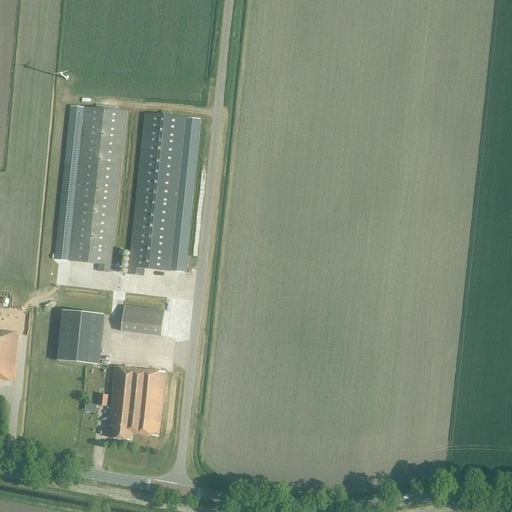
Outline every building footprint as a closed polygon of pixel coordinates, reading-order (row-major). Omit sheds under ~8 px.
[(69,261),(85,108),(70,106),(55,260),(69,261)] [(86,108),(70,262),(100,265),(99,272),(112,274),(112,271),(116,272),(116,265),(112,265),(128,112),(86,108)] [(131,252),(129,274),(144,276),(145,269),(172,271),(187,118),(144,114),(131,252)] [(187,118),(172,271),(185,273),(200,119),(199,119),(187,118)] [(125,308),(122,332),(162,337),(163,336),(165,310),(125,306),(125,308)] [(59,362),(100,366),(105,315),(64,311),(59,362)] [(0,380),(15,382),(19,334),(0,332),(0,380)] [(165,373),(115,367),(110,413),(113,413),(112,427),(114,427),(113,439),(132,441),(132,434),(158,437),(165,373)] [(100,407),(108,407),(109,396),(101,395),(100,407)]
